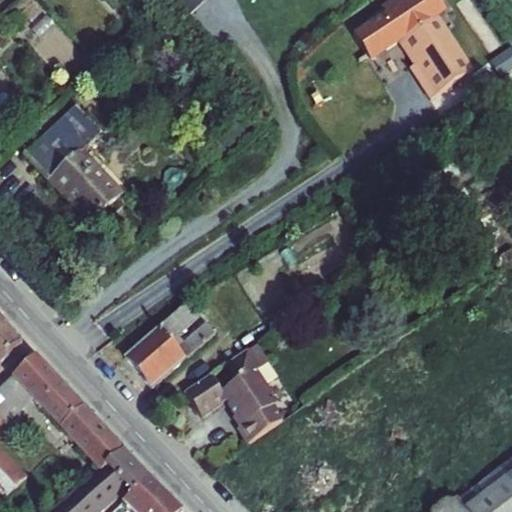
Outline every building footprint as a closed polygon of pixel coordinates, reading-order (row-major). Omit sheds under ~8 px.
[(384,14),(353,35),(357,41),(359,40),(368,54),(380,46),(383,51),(397,42),(423,81),(419,84),(429,99),(472,70),(436,16),(432,18),(419,0),(390,0),(380,7),(384,14)] [(437,0),(419,0),(432,18),(436,16),(444,10),(437,0)] [(15,160),(80,229),(113,199),(75,158),(93,142),(67,112),(15,160)] [(132,344),(160,375),(223,320),(213,308),(183,334),(176,326),(206,301),(196,288),(132,344)] [(0,351),(11,342),(0,330),(0,351)] [(249,340),(261,358),(270,352),(258,334),(249,340)] [(241,422),(249,433),(285,408),(277,398),(282,395),(258,361),(261,358),(249,340),(228,354),(241,372),(223,384),(211,365),(186,382),(203,407),(228,390),(239,408),(243,406),(250,417),(241,422)] [(0,400),(3,397),(14,387),(35,410),(23,421),(43,444),(46,442),(53,449),(63,439),(84,418),(23,355),(0,375),(0,475),(7,469),(0,461),(0,400)] [(14,387),(3,397),(23,421),(35,410),(14,387)] [(84,418),(63,439),(74,450),(96,430),(84,418)] [(112,446),(96,430),(74,450),(90,467),(112,446)] [(140,473),(112,446),(90,467),(41,511),(42,511),(86,511),(108,493),(113,498),(140,473)] [(466,511),(511,511),(511,446),(451,491),(466,511)] [(140,473),(113,498),(126,511),(134,511),(157,490),(140,473)] [(169,511),(175,507),(157,490),(134,511),(169,511)] [(466,511),(451,491),(422,511),(466,511)]
